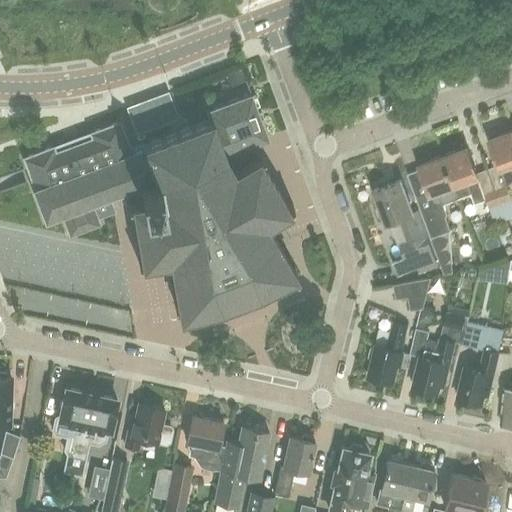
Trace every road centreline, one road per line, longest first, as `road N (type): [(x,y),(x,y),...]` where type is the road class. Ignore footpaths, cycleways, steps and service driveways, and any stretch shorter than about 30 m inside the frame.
road 1 (residential): [(323,405),(0,335)]
road 2 (tertiary): [(0,87),(107,78),(271,17)]
road 3 (residential): [(323,405),(354,280),(320,153)]
road 4 (residential): [(320,153),(511,83)]
road 5 (residential): [(511,443),(323,405)]
road 6 (residential): [(320,153),(271,17)]
